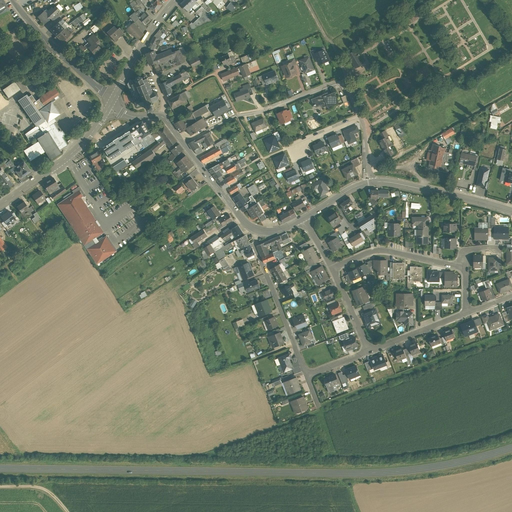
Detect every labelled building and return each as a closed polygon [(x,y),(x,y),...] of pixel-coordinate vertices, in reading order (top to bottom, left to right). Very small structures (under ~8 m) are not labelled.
[(0,0),(0,14),(9,10),(3,0),(0,0)] [(162,5),(157,0),(156,0),(155,2),(153,5),(152,4),(149,7),(155,12),(162,5)] [(192,7),(185,0),(181,4),(184,7),(183,8),(187,12),(192,7)] [(202,3),(198,0),(197,0),(196,2),(197,2),(201,7),(207,13),(211,10),(208,7),(206,7),(202,3)] [(231,2),(227,8),(233,13),(237,7),(231,2)] [(80,3),(73,7),(76,12),(83,7),(80,3)] [(200,17),(195,22),(199,27),(214,20),(207,13),(201,7),(200,8),(196,12),(200,17)] [(53,10),(52,9),(46,14),(44,12),(38,17),(44,24),(50,18),(51,19),(56,14),(57,15),(58,14),(60,12),(55,8),(53,10)] [(151,18),(145,12),(142,15),(138,11),(135,13),(139,18),(140,18),(145,24),(151,18)] [(139,18),(135,13),(135,12),(129,17),(135,23),(140,18),(139,18)] [(79,24),(86,18),(83,14),(76,19),(79,24)] [(88,17),(82,22),(84,26),(91,21),(88,17)] [(62,19),(50,30),(56,36),(66,27),(63,24),(65,22),(62,19)] [(143,35),(134,24),(127,29),(132,35),(133,34),(137,38),(138,40),(143,35)] [(95,25),(90,29),(94,33),(98,29),(95,25)] [(114,26),(107,32),(115,42),(124,33),(119,27),(116,29),(114,26)] [(66,27),(56,36),(62,42),(73,31),(71,28),(69,30),(66,27)] [(159,30),(153,37),(151,42),(156,44),(159,45),(161,41),(161,42),(161,41),(163,39),(161,37),(163,34),(159,30)] [(100,42),(93,34),(88,39),(91,42),(90,43),(89,42),(83,47),(85,50),(88,48),(93,55),(101,49),(97,44),(100,42)] [(179,50),(172,54),(170,50),(157,56),(157,54),(156,55),(154,51),(146,55),(149,66),(154,64),(155,67),(154,68),(157,73),(162,71),(162,69),(176,63),(177,66),(185,62),(179,50)] [(315,54),(317,57),(319,64),(324,62),(324,61),(328,60),(324,50),(315,54)] [(356,51),(354,53),(353,52),(349,54),(350,55),(347,57),(350,62),(351,61),(356,68),(362,64),(358,57),(359,56),(356,51)] [(229,55),(221,58),(224,65),(227,64),(227,66),(232,63),(230,58),(229,55)] [(247,55),(241,58),(243,64),(250,61),(247,55)] [(309,57),(300,61),(304,73),(313,70),(311,64),(309,57)] [(189,61),(192,67),(200,63),(199,59),(196,60),(195,58),(189,61)] [(294,58),(288,60),(289,64),(290,67),(294,66),(297,64),(294,58)] [(246,64),(240,67),(244,77),(250,75),(246,64)] [(289,64),(282,67),(283,72),(284,71),(287,77),(288,77),(289,78),(291,77),(292,75),(297,73),(294,66),(290,67),(289,64)] [(236,68),(221,74),(224,81),(239,75),(236,68)] [(193,83),(187,71),(180,75),(182,79),(187,87),(193,83)] [(274,71),(263,75),(266,84),(267,84),(278,80),(274,71)] [(144,75),(143,76),(142,78),(140,77),(140,76),(139,76),(139,77),(137,78),(136,77),(135,78),(136,78),(136,79),(132,80),(130,79),(129,81),(127,84),(128,86),(128,87),(130,90),(131,93),(131,94),(133,97),(133,98),(133,97),(134,101),(135,101),(137,107),(141,105),(142,107),(143,107),(143,108),(146,107),(146,108),(147,108),(148,111),(148,112),(150,111),(154,109),(155,109),(154,105),(154,104),(156,103),(156,101),(158,100),(159,97),(157,93),(154,91),(154,92),(152,89),(150,86),(151,86),(151,85),(150,85),(149,83),(150,82),(149,81),(149,82),(147,79),(148,79),(148,78),(147,78),(146,76),(144,75)] [(182,79),(180,75),(172,79),(167,82),(168,86),(182,79)] [(15,81),(2,90),(8,98),(21,90),(15,81)] [(168,86),(167,82),(160,84),(165,96),(171,93),(168,86)] [(27,98),(26,96),(19,101),(37,126),(38,125),(45,120),(49,126),(52,124),(50,121),(60,114),(52,103),(59,98),(57,95),(59,94),(54,88),(39,99),(36,101),(31,95),(27,98)] [(244,91),(234,95),(236,101),(250,96),(248,89),(244,91)] [(443,91),(433,97),(436,101),(445,95),(443,91)] [(334,93),(324,97),(324,95),(312,100),(314,105),(313,105),(314,107),(316,106),(316,105),(321,103),(323,107),(327,105),(328,107),(338,103),(334,93)] [(183,100),(180,94),(168,101),(172,108),(184,101),(183,100)] [(223,100),(211,107),(216,116),(229,110),(223,100)] [(187,107),(191,114),(192,113),(195,112),(191,105),(187,107)] [(507,105),(498,110),(501,114),(509,109),(507,105)] [(195,112),(192,113),(195,118),(200,115),(201,115),(206,112),(203,107),(195,112)] [(285,111),(284,111),(282,112),(277,114),(280,120),(279,121),(280,123),(281,123),(281,124),(290,120),(289,119),(286,111),(286,110),(285,111)] [(191,114),(174,124),(180,133),(187,128),(189,127),(188,124),(193,121),(194,122),(196,121),(195,118),(192,113),(191,114)] [(490,115),(490,116),(489,121),(491,122),(490,127),(496,129),(497,122),(499,123),(500,117),(490,115)] [(401,118),(392,123),(394,126),(396,130),(402,127),(412,121),(410,117),(403,121),(401,118)] [(203,118),(199,121),(203,128),(208,125),(203,118)] [(263,118),(252,123),(256,132),(267,127),(263,118)] [(45,120),(38,125),(40,128),(44,134),(37,139),(39,142),(44,151),(50,161),(62,153),(60,151),(58,147),(61,145),(49,126),(45,120)] [(189,127),(187,128),(191,135),(203,128),(199,121),(189,127)] [(155,141),(146,127),(147,126),(146,123),(144,124),(142,122),(129,130),(134,138),(129,142),(132,146),(133,144),(135,147),(138,144),(139,146),(141,145),(142,144),(144,148),(155,141)] [(58,132),(53,123),(52,124),(49,126),(61,145),(58,147),(60,151),(67,146),(62,138),(64,137),(60,131),(58,132)] [(392,123),(389,125),(379,132),(380,133),(385,131),(394,126),(392,123)] [(164,124),(161,127),(161,126),(159,127),(160,128),(157,130),(159,134),(161,136),(163,138),(163,139),(171,133),(164,124)] [(38,125),(37,126),(24,134),(30,142),(36,138),(38,137),(35,131),(40,128),(38,125)] [(357,126),(344,132),(347,141),(349,144),(356,141),(354,134),(359,132),(357,126)] [(396,130),(400,138),(406,134),(402,127),(396,130)] [(44,134),(40,128),(35,131),(38,137),(36,138),(37,139),(44,134)] [(103,147),(111,160),(132,146),(129,142),(134,138),(129,130),(103,147)] [(380,133),(379,134),(382,139),(387,136),(387,137),(388,136),(385,131),(380,133)] [(448,131),(442,134),(445,140),(451,136),(448,131)] [(171,133),(163,139),(165,142),(169,147),(177,141),(171,133)] [(209,135),(208,133),(202,136),(204,139),(206,142),(208,146),(214,143),(209,135)] [(328,138),(332,147),(341,143),(338,136),(337,134),(328,138)] [(264,140),(269,152),(280,148),(277,141),(275,136),(264,140)] [(382,139),(379,141),(384,150),(384,149),(386,152),(384,153),(386,158),(394,154),(391,149),(390,150),(389,147),(392,145),(387,137),(387,136),(382,139)] [(223,139),(214,144),(216,148),(225,142),(223,139)] [(195,140),(188,144),(193,151),(194,150),(197,154),(202,152),(199,147),(197,143),(195,140)] [(44,151),(39,142),(30,148),(30,147),(24,151),(30,160),(36,157),(44,151)] [(313,146),(317,154),(326,150),(323,142),(313,146)] [(179,144),(172,150),(174,153),(176,156),(183,149),(179,144)] [(440,146),(432,145),(431,151),(431,153),(430,157),(430,161),(429,164),(436,166),(441,167),(442,165),(443,157),(444,157),(445,152),(445,149),(441,148),(440,146)] [(448,153),(446,162),(445,162),(444,165),(449,166),(453,146),(450,145),(448,153)] [(219,147),(213,150),(216,156),(222,153),(219,147)] [(151,149),(144,154),(147,159),(149,161),(156,156),(153,152),(151,149)] [(216,156),(213,150),(200,158),(203,163),(216,156)] [(97,151),(88,156),(92,164),(94,163),(101,159),(97,151)] [(477,156),(461,153),(459,162),(473,166),(475,166),(476,162),(477,156)] [(289,164),(285,154),(273,158),(278,169),(285,166),(289,164)] [(140,156),(132,162),(137,168),(145,161),(140,156)] [(186,156),(177,163),(181,168),(184,172),(185,173),(194,165),(186,156)] [(228,159),(219,164),(221,169),(224,167),(225,168),(231,165),(228,159)] [(242,159),(237,162),(240,168),(245,166),(242,159)] [(314,168),(310,159),(302,163),(303,167),(305,171),(314,168)] [(10,160),(5,163),(8,168),(13,164),(10,160)] [(124,160),(112,168),(115,173),(128,165),(124,160)] [(3,161),(0,164),(0,165),(2,168),(4,171),(5,170),(6,172),(9,170),(8,168),(5,163),(3,161)] [(23,161),(18,165),(19,165),(17,167),(16,166),(15,167),(13,168),(16,172),(20,178),(22,178),(24,176),(24,175),(31,171),(23,161)] [(262,161),(257,164),(260,169),(265,166),(262,161)] [(108,162),(103,165),(106,170),(111,167),(108,162)] [(233,164),(231,165),(225,168),(228,173),(236,169),(237,170),(240,168),(237,162),(233,164)] [(94,163),(92,164),(97,172),(101,170),(97,164),(95,164),(94,163)] [(219,164),(213,168),(212,167),(209,170),(213,174),(218,170),(221,169),(219,164)] [(352,164),(342,170),(347,179),(358,174),(354,167),(353,164),(352,164)] [(184,172),(181,168),(176,172),(174,174),(177,177),(181,174),(184,172)] [(488,171),(481,169),(477,185),(483,186),(485,187),(486,181),(488,171)] [(218,170),(213,174),(216,179),(221,176),(222,175),(218,170)] [(241,170),(233,175),(235,178),(243,173),(243,171),(241,170)] [(289,182),(299,178),(296,170),(293,171),(286,174),(289,182)] [(4,173),(3,174),(1,171),(0,171),(0,180),(6,190),(13,185),(4,173)] [(233,175),(225,180),(229,185),(236,181),(235,178),(233,175)] [(53,178),(43,184),(48,191),(50,190),(58,185),(53,178)] [(198,185),(192,178),(187,182),(185,183),(191,191),(198,185)] [(225,180),(219,183),(224,189),(230,186),(229,185),(225,180)] [(328,191),(323,180),(312,185),(314,189),(318,188),(321,195),(328,191)] [(175,188),(179,193),(183,189),(179,184),(175,188)] [(254,184),(247,189),(252,195),(252,196),(259,192),(254,184)] [(58,185),(50,190),(53,195),(61,189),(58,185)] [(237,185),(228,191),(231,195),(240,189),(239,188),(237,185)] [(302,185),(286,194),(288,197),(304,188),(302,185)] [(79,186),(72,191),(74,194),(77,192),(81,199),(85,196),(79,186)] [(53,195),(51,196),(54,200),(66,191),(63,187),(61,189),(53,195)] [(40,191),(32,196),(38,204),(45,198),(40,191)] [(65,200),(58,205),(84,245),(94,239),(103,233),(104,232),(103,232),(100,228),(101,227),(100,227),(97,222),(96,222),(93,217),(94,217),(93,217),(90,212),(87,207),(86,207),(83,203),(84,202),(83,202),(81,199),(77,192),(74,194),(72,195),(65,200)] [(240,193),(233,198),(238,206),(242,203),(243,204),(246,202),(240,193)] [(246,202),(243,204),(242,203),(238,206),(243,212),(256,202),(252,196),(252,195),(249,197),(251,200),(246,203),(246,202)] [(350,198),(341,205),(344,209),(344,210),(348,207),(354,203),(350,198)] [(301,199),(292,204),(296,211),(305,206),(301,199)] [(24,202),(17,207),(21,213),(21,214),(23,212),(29,208),(24,202)] [(257,204),(247,209),(253,219),(263,213),(257,204)] [(221,215),(214,206),(207,211),(214,220),(221,215)] [(293,209),(286,213),(290,220),(297,216),(293,209)] [(9,211),(1,217),(4,221),(7,225),(15,219),(11,214),(9,211)] [(28,218),(23,212),(21,214),(21,213),(20,214),(24,221),(28,218)] [(336,212),(327,218),(333,226),(342,220),(336,212)] [(36,213),(33,215),(35,217),(32,219),(34,223),(41,219),(36,213)] [(286,213),(280,217),(283,224),(290,220),(286,213)] [(229,214),(219,220),(223,226),(232,220),(229,214)] [(359,223),(358,223),(362,229),(367,227),(370,232),(374,229),(374,218),(372,215),(365,219),(359,223)] [(428,218),(419,218),(412,218),(412,223),(419,223),(419,230),(428,230),(428,218)] [(400,223),(388,223),(388,226),(388,236),(400,236),(400,223)] [(456,223),(444,223),(444,232),(456,232),(456,223)] [(230,230),(226,233),(227,233),(225,234),(221,237),(224,241),(227,239),(228,240),(231,238),(230,237),(234,234),(236,237),(243,233),(238,225),(230,230)] [(337,228),(338,231),(340,234),(341,235),(343,233),(343,232),(345,231),(342,225),(337,228)] [(508,228),(499,228),(500,227),(495,227),(494,227),(494,233),(494,239),(508,239),(508,228)] [(488,228),(475,228),(475,238),(488,238),(488,236),(488,228)] [(203,230),(190,238),(194,244),(192,245),(195,249),(200,246),(198,242),(207,236),(203,230)] [(419,230),(417,230),(417,243),(428,243),(428,230),(419,230)] [(350,239),(349,239),(351,242),(353,247),(367,238),(363,231),(350,239)] [(343,233),(341,235),(345,242),(349,239),(350,239),(346,232),(343,233)] [(169,235),(165,237),(167,239),(164,241),(170,251),(173,249),(172,246),(171,247),(169,244),(173,240),(169,235)] [(217,235),(207,242),(208,242),(202,246),(204,248),(209,245),(211,243),(214,242),(219,238),(217,235)] [(244,235),(231,243),(232,246),(233,247),(235,245),(238,244),(240,249),(249,245),(244,235)] [(9,249),(0,236),(0,247),(0,248),(4,253),(9,249)] [(280,236),(277,238),(277,237),(264,243),(266,247),(275,243),(275,244),(279,243),(282,241),(281,238),(280,236)] [(94,239),(84,245),(97,264),(115,252),(116,252),(116,251),(113,247),(109,241),(106,237),(107,237),(106,237),(97,243),(94,239)] [(219,238),(214,242),(217,246),(225,241),(224,241),(221,237),(219,238)] [(337,238),(328,242),(333,251),(342,246),(337,238)] [(456,238),(445,238),(445,248),(456,248),(456,238)] [(264,243),(257,246),(261,257),(269,254),(266,247),(264,243)] [(306,243),(296,248),(298,251),(308,246),(306,243)] [(214,252),(209,245),(204,248),(208,255),(214,252)] [(226,245),(214,252),(219,261),(224,258),(226,257),(223,251),(228,249),(226,245)] [(238,250),(235,252),(238,257),(243,255),(242,254),(245,253),(244,250),(251,247),(249,245),(240,249),(238,250)] [(251,247),(244,250),(245,253),(247,258),(252,256),(254,255),(251,247)] [(311,247),(302,252),(309,265),(310,265),(319,260),(311,247)] [(273,253),(261,258),(264,263),(275,259),(274,256),(273,253)] [(482,256),(474,256),(474,267),(474,266),(478,266),(478,267),(482,267),(482,262),(482,256)] [(224,258),(219,261),(223,268),(223,267),(228,264),(224,258)] [(499,258),(489,258),(489,269),(498,269),(499,269),(499,265),(499,258)] [(387,261),(374,261),(374,266),(378,266),(378,274),(386,275),(387,275),(387,274),(387,261)] [(248,263),(237,267),(239,273),(240,272),(243,279),(253,275),(251,270),(248,263)] [(393,263),(393,269),(393,277),(398,277),(398,278),(404,278),(404,264),(398,264),(398,263),(393,263)] [(228,264),(223,267),(226,273),(231,269),(228,264)] [(365,264),(356,268),(357,269),(360,276),(368,272),(365,265),(365,264)] [(278,265),(270,270),(274,277),(282,272),(278,265)] [(314,271),(311,272),(318,284),(328,279),(322,266),(314,271)] [(417,267),(410,267),(410,276),(410,281),(411,281),(422,281),(422,267),(417,267)] [(357,269),(349,273),(349,274),(352,281),(352,280),(360,277),(360,276),(357,269)] [(431,272),(431,270),(428,270),(428,282),(431,282),(431,280),(439,280),(439,278),(439,272),(431,272)] [(282,272),(274,277),(278,284),(279,283),(287,279),(282,272)] [(450,273),(445,273),(445,278),(445,285),(453,285),(457,285),(457,275),(450,275),(450,273)] [(511,285),(509,279),(496,284),(500,294),(511,288),(511,285)] [(250,283),(244,285),(247,292),(260,287),(257,280),(250,283)] [(289,285),(281,290),(286,297),(293,293),(290,288),(289,285)] [(358,289),(352,291),(358,305),(365,302),(364,300),(368,299),(364,287),(363,287),(358,289)] [(327,291),(322,293),(323,296),(323,298),(323,300),(325,301),(335,297),(332,289),(327,291)] [(488,289),(480,292),(483,300),(492,297),(488,289)] [(412,294),(396,294),(396,304),(398,304),(398,305),(403,305),(406,305),(406,306),(407,306),(407,305),(412,305),(412,294)] [(435,295),(425,295),(425,305),(435,305),(435,302),(435,295)] [(267,300),(255,305),(260,316),(272,312),(267,300)] [(336,303),(329,306),(332,315),(341,311),(338,302),(336,303)] [(371,303),(362,306),(365,313),(373,310),(371,303)] [(365,313),(362,314),(367,328),(380,323),(375,309),(373,310),(365,313)] [(403,313),(396,313),(396,321),(405,321),(405,325),(412,325),(412,313),(403,313)] [(492,317),(489,318),(487,315),(482,317),(485,323),(487,322),(490,330),(503,325),(499,314),(494,316),(493,317),(492,318),(492,317)] [(269,319),(265,321),(268,330),(278,326),(275,317),(269,319)] [(339,319),(332,322),(336,331),(342,329),(343,331),(349,329),(344,317),(339,319)] [(301,319),(294,322),(293,322),(296,329),(307,325),(306,324),(307,324),(307,322),(306,321),(305,321),(304,318),(301,319)] [(480,318),(473,320),(475,326),(482,323),(480,318)] [(243,319),(236,322),(239,328),(245,325),(243,319)] [(473,320),(461,325),(465,336),(477,331),(475,326),(473,320)] [(451,329),(443,332),(445,336),(446,341),(446,340),(454,337),(451,329)] [(309,331),(299,335),(303,347),(306,345),(311,344),(308,337),(311,336),(309,331)] [(274,335),(269,337),(271,344),(274,342),(276,346),(283,343),(279,333),(274,335)] [(347,333),(338,336),(340,340),(342,341),(343,341),(346,340),(345,339),(349,337),(347,333)] [(438,334),(428,338),(429,342),(430,342),(432,347),(441,343),(439,339),(438,334)] [(354,337),(349,339),(349,337),(345,339),(346,340),(343,341),(344,346),(346,345),(348,350),(352,348),(354,349),(356,348),(357,347),(358,346),(354,337)] [(416,343),(408,346),(409,348),(411,353),(412,355),(420,352),(416,343)] [(402,348),(394,351),(398,361),(406,357),(405,355),(403,350),(402,348)] [(290,354),(278,358),(283,369),(291,366),(288,359),(291,358),(290,354)] [(383,355),(370,360),(371,361),(374,369),(374,370),(379,368),(379,366),(386,363),(383,355)] [(371,361),(365,363),(368,371),(374,369),(371,361)] [(356,366),(347,369),(349,373),(347,373),(349,379),(360,375),(356,366)] [(335,374),(323,379),(328,393),(334,390),(332,385),(338,383),(335,374)] [(296,377),(284,382),(285,387),(288,386),(291,394),(301,390),(296,377)] [(305,405),(302,397),(291,401),(296,414),(308,409),(306,404),(305,405)]
